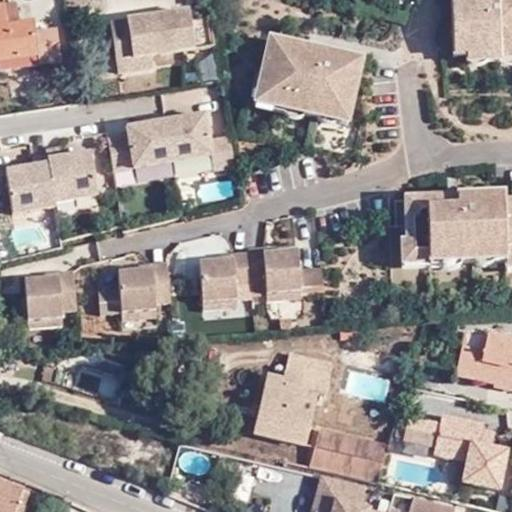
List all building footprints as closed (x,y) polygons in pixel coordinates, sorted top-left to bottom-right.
[(471,9),(470,0),(450,0),(452,60),(465,60),(485,58),(484,52),(498,52),(509,51),(509,57),(511,57),(511,0),(480,0),(481,9),(471,9)] [(480,0),(470,0),(471,9),(481,9),(480,0)] [(14,6),(2,7),(5,27),(17,25),(14,6)] [(0,63),(37,58),(38,68),(60,67),(55,32),(34,35),(31,24),(5,27),(2,7),(0,7),(0,63)] [(111,26),(114,46),(149,41),(152,60),(195,54),(195,51),(214,48),(210,19),(191,22),(190,15),(111,26)] [(149,41),(114,46),(118,77),(154,72),(152,60),(149,41)] [(304,62),(307,50),(269,41),(256,94),(275,99),(274,105),(304,113),(303,117),(317,121),(319,111),(330,113),(329,118),(348,122),(362,62),(331,56),(328,53),(324,52),(320,52),(317,52),(314,65),(304,62)] [(317,52),(307,50),(304,62),(314,65),(317,52)] [(511,57),(509,57),(509,51),(498,52),(498,64),(500,66),(502,66),(505,66),(507,66),(510,66),(511,65),(511,57)] [(498,64),(498,52),(484,52),(485,58),(465,60),(466,66),(468,67),(470,68),(473,68),(475,68),(477,68),(480,67),(482,67),(484,66),(498,64)] [(0,71),(0,74),(38,68),(37,58),(0,63),(0,71)] [(273,110),(274,105),(275,99),(256,94),(253,105),(273,110)] [(302,121),(303,117),(304,113),(274,105),(273,110),(272,113),(285,116),(285,119),(289,121),(294,121),(298,122),(302,121)] [(225,107),(124,117),(126,134),(109,136),(113,170),(130,168),(131,181),(231,171),(225,107)] [(346,129),(348,122),(329,118),(330,113),(319,111),(317,121),(317,122),(319,124),(321,125),(323,127),(326,127),(328,128),(330,128),(333,128),(335,127),(346,129)] [(93,149),(5,159),(11,219),(37,216),(36,203),(98,197),(93,149)] [(447,212),(446,200),(405,201),(406,244),(407,263),(430,262),(460,260),(460,265),(475,265),(474,258),(485,257),(485,262),(506,261),(506,267),(511,267),(511,205),(503,206),(503,197),(470,198),(467,197),(464,198),(459,198),(456,200),(457,211),(447,212)] [(456,200),(446,200),(447,212),(457,211),(456,200)] [(430,270),(430,262),(407,263),(406,244),(402,245),(403,272),(430,270)] [(261,250),(246,251),(246,256),(248,283),(263,282),(264,297),(298,294),(298,290),(323,288),(321,270),(296,272),(295,252),(276,253),(261,256),(261,250)] [(201,307),(235,304),(235,301),(250,299),(250,298),(248,283),(246,256),(230,257),(230,262),(217,263),(197,265),(201,307)] [(491,267),(506,267),(506,261),(485,262),(485,257),(474,258),(475,265),(475,268),(479,270),(483,270),(487,270),(491,267)] [(460,268),(460,265),(460,260),(430,262),(430,270),(441,270),(443,271),(446,271),(448,271),(451,271),(453,271),(456,270),(458,269),(460,268)] [(165,265),(148,266),(148,271),(148,275),(166,274),(165,265)] [(169,305),(166,274),(148,275),(148,271),(136,273),(117,274),(119,292),(98,294),(100,317),(120,315),(155,313),(155,306),(169,305)] [(71,273),(56,273),(57,279),(57,282),(72,281),(71,273)] [(59,314),(75,312),(72,281),(57,282),(57,279),(43,280),(23,281),(26,321),(59,319),(59,314)] [(250,298),(264,297),(263,282),(248,283),(250,298)] [(298,302),(298,294),(264,297),(265,304),(298,302)] [(236,311),(235,304),(201,307),(201,314),(236,311)] [(156,320),(155,313),(120,315),(121,322),(156,320)] [(60,327),(59,319),(26,321),(26,329),(60,327)] [(288,320),(278,321),(279,332),(289,331),(288,320)] [(511,344),(487,339),(483,355),(463,350),(455,379),(495,387),(497,381),(511,384),(511,344)] [(169,361),(203,360),(203,344),(168,346),(169,361)] [(144,351),(136,349),(131,390),(151,393),(154,378),(141,375),(144,351)] [(141,375),(154,378),(158,352),(144,351),(141,375)] [(256,431),(305,445),(321,394),(328,396),(338,366),(296,354),(288,379),(273,375),(256,431)] [(56,368),(46,365),(42,379),(52,382),(56,368)] [(118,394),(118,373),(89,373),(89,394),(118,394)] [(511,396),(511,384),(497,381),(495,387),(493,392),(511,396)] [(465,456),(463,465),(458,484),(495,494),(504,454),(487,450),(476,447),(480,433),(481,428),(440,417),(437,426),(432,448),(465,456)] [(432,448),(437,426),(408,418),(407,421),(403,440),(403,443),(431,451),(432,448)] [(394,438),(403,440),(407,421),(399,419),(394,438)] [(311,469),(377,486),(389,447),(321,430),(311,469)] [(491,436),(480,433),(476,447),(487,450),(491,436)] [(465,456),(432,448),(431,451),(430,456),(463,465),(465,456)] [(361,508),(366,488),(322,477),(313,511),(370,511),(371,511),(361,508)] [(0,511),(36,511),(18,504),(23,490),(0,480),(0,511)] [(454,511),(455,511),(414,500),(409,511),(454,511)]
